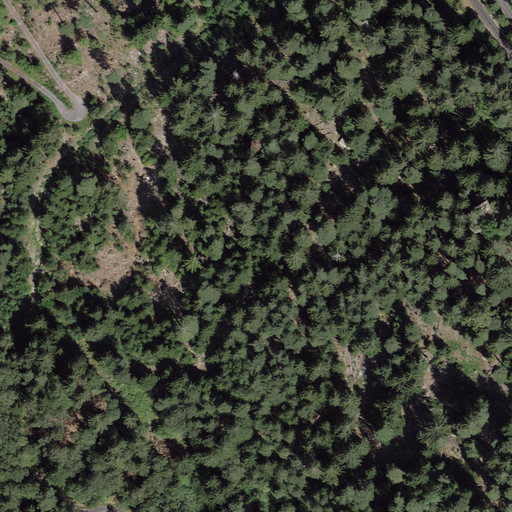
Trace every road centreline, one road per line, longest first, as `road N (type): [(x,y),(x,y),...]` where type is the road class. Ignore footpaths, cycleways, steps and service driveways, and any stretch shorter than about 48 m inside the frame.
road 1 (unclassified): [(5,0),(81,109),(67,112),(0,60)]
road 2 (unclassified): [(0,458),(67,508),(124,511)]
